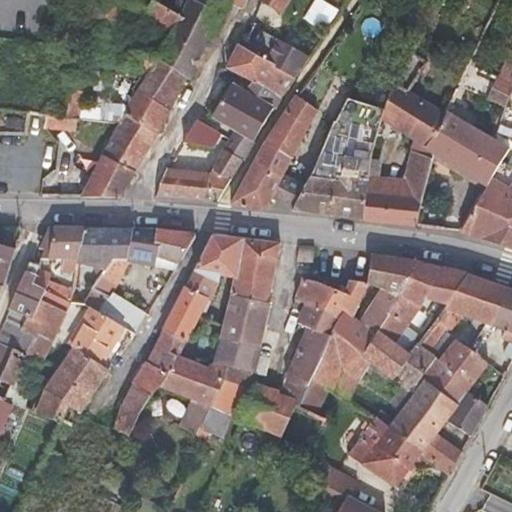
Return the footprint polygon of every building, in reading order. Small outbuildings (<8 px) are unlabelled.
[(159,56),(193,76),(230,2),(231,0),(187,0),(181,15),(176,12),(155,0),(154,0),(93,0),(90,43),(120,46),(124,11),(144,18),(171,34),(159,56)] [(231,0),(230,2),(243,8),(247,0),(231,0)] [(264,0),(264,1),(282,11),(288,0),(264,0)] [(253,82),(281,98),(311,56),(254,26),(243,46),(240,44),(228,68),(253,82)] [(107,81),(108,69),(110,50),(78,46),(73,76),(107,81)] [(99,120),(121,123),(125,115),(158,135),(193,76),(159,56),(110,50),(108,69),(147,78),(131,104),(100,101),(100,107),(99,120)] [(385,109),(382,120),(426,148),(446,114),(412,91),(430,63),(410,51),(393,83),(385,109)] [(507,105),(511,92),(511,63),(506,60),(488,100),(506,108),(507,105)] [(236,130),(254,140),(274,107),(281,98),(253,82),(247,92),(233,84),(214,117),(236,130)] [(78,118),(79,119),(82,106),(85,89),(71,87),(67,117),(78,118)] [(319,111),(297,95),(266,141),(232,204),(266,210),(272,198),(285,173),(293,158),(307,132),(319,111)] [(336,122),(306,185),(293,210),(293,211),(364,219),(371,159),(371,157),(382,120),(385,109),(349,98),(336,122)] [(100,107),(82,106),(79,119),(99,120),(100,107)] [(28,111),(26,131),(20,178),(39,178),(45,126),(47,115),(28,111)] [(434,153),(488,186),(493,177),(503,161),(509,151),(493,141),(447,113),(446,114),(426,148),(434,153)] [(47,115),(45,126),(77,128),(78,118),(67,117),(47,115)] [(121,123),(80,197),(122,198),(150,147),(158,135),(125,115),(121,123)] [(198,119),(185,142),(208,146),(215,132),(212,131),(213,128),(198,119)] [(223,134),(213,128),(212,131),(215,132),(208,146),(216,148),(223,134)] [(167,170),(157,197),(218,201),(254,140),(236,130),(231,138),(210,174),(167,170)] [(0,131),(0,196),(41,197),(43,178),(39,178),(20,178),(26,131),(0,131)] [(371,159),(364,219),(417,226),(421,203),(433,159),(411,150),(404,178),(380,176),(382,160),(371,159)] [(511,166),(503,161),(493,177),(510,187),(511,184),(511,166)] [(306,185),(285,173),(272,198),(293,210),(306,185)] [(488,186),(462,231),(511,247),(511,184),(510,187),(493,177),(488,186)] [(78,257),(86,228),(86,226),(49,226),(40,248),(45,249),(42,259),(78,257)] [(128,260),(134,228),(86,228),(78,257),(77,261),(108,268),(115,260),(128,260)] [(197,235),(195,233),(158,229),(134,228),(128,260),(129,261),(176,271),(197,235)] [(235,278),(244,238),(214,235),(186,287),(209,298),(200,315),(204,317),(221,276),(235,278)] [(269,302),(281,243),(244,238),(235,278),(232,294),(269,302)] [(0,284),(4,285),(16,248),(2,244),(0,243),(0,284)] [(313,263),(315,248),(300,246),(298,261),(313,263)] [(403,297),(417,260),(373,254),(369,283),(350,281),(345,293),(303,278),(295,299),(339,316),(333,329),(365,353),(380,331),(403,297)] [(116,285),(129,261),(128,260),(115,260),(108,268),(102,277),(116,285)] [(436,320),(468,274),(469,273),(417,260),(403,297),(422,306),(426,299),(439,303),(420,326),(422,328),(405,350),(411,354),(434,322),(436,320)] [(38,268),(39,265),(31,262),(27,272),(11,309),(13,310),(27,315),(32,317),(45,291),(32,285),(38,268)] [(45,291),(69,302),(73,290),(50,280),(52,273),(38,268),(32,285),(45,291)] [(493,325),(511,289),(511,288),(468,274),(436,320),(452,331),(464,315),(483,322),(484,320),(493,325)] [(108,298),(112,291),(116,285),(102,277),(92,288),(108,298)] [(186,341),(200,315),(209,298),(186,287),(164,330),(186,341)] [(483,322),(511,332),(511,289),(493,325),(484,320),(483,322)] [(29,355),(44,361),(54,341),(68,343),(74,347),(99,363),(122,326),(99,313),(69,302),(45,291),(32,317),(27,315),(19,330),(37,337),(29,355)] [(135,334),(147,313),(112,291),(108,298),(99,313),(122,326),(130,331),(135,334)] [(252,384),(269,302),(232,294),(218,357),(229,361),(225,379),(227,380),(214,407),(234,416),(236,417),(252,384)] [(422,306),(403,297),(380,331),(396,342),(422,306)] [(339,316),(295,299),(293,305),(304,310),(302,314),(297,322),(309,327),(298,350),(320,360),(333,329),(339,316)] [(19,330),(27,315),(13,310),(0,340),(0,342),(14,348),(29,355),(37,337),(19,330)] [(459,404),(468,392),(490,364),(469,348),(434,322),(411,354),(405,350),(396,342),(380,331),(365,353),(372,359),(403,384),(415,393),(425,379),(459,404)] [(99,363),(108,369),(130,331),(122,326),(99,363)] [(333,329),(320,360),(311,380),(335,392),(350,401),(353,394),(358,382),(372,359),(365,353),(333,329)] [(186,341),(164,330),(152,354),(147,361),(169,372),(163,383),(160,387),(196,400),(214,407),(227,380),(225,379),(229,361),(218,357),(216,366),(209,370),(180,358),(186,341)] [(0,378),(14,348),(0,342),(0,378)] [(71,406),(82,413),(110,370),(108,369),(99,363),(74,347),(59,367),(44,389),(45,390),(71,406)] [(0,398),(13,405),(22,409),(44,361),(29,355),(14,348),(0,378),(0,398)] [(320,360),(298,350),(285,378),(286,379),(285,395),(298,401),(302,403),(311,380),(320,360)] [(147,361),(134,383),(152,395),(160,387),(163,383),(169,372),(147,361)] [(422,453),(449,475),(462,452),(437,432),(446,420),(472,436),(489,406),(468,392),(459,404),(425,379),(415,393),(401,411),(394,420),(384,412),(379,418),(422,453)] [(121,406),(113,429),(130,437),(143,409),(144,407),(152,395),(134,383),(121,406)] [(298,401),(285,395),(280,393),(280,391),(257,384),(241,419),(241,420),(282,438),(298,401)] [(401,411),(415,393),(403,384),(390,403),(401,411)] [(37,413),(62,424),(71,406),(45,390),(37,413)] [(377,417),(379,418),(384,412),(353,394),(350,401),(361,407),(377,416),(377,417)] [(3,426),(13,405),(0,398),(0,441),(6,427),(3,426)] [(206,434),(207,432),(211,425),(207,423),(214,407),(196,400),(185,425),(206,434)] [(80,429),(87,416),(82,413),(71,406),(62,424),(44,460),(70,473),(89,434),(80,429)] [(224,439),(234,416),(214,407),(207,423),(211,425),(207,432),(224,439)] [(357,416),(371,425),(377,417),(377,416),(361,407),(357,416)] [(397,487),(422,453),(379,418),(377,417),(371,425),(349,455),(397,487)] [(378,511),(350,497),(359,482),(329,466),(314,504),(329,511),(378,511)] [(130,511),(147,511),(153,502),(138,495),(130,511)]
